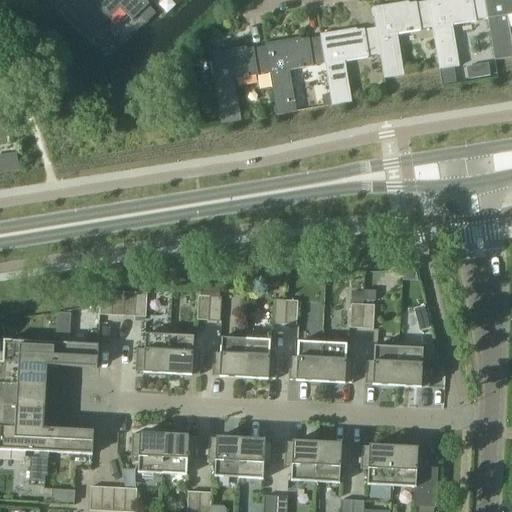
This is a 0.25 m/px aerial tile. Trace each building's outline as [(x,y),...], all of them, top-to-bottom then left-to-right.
[(85,0),(101,16),(102,15),(107,21),(119,10),(131,23),(148,7),(141,0),(85,0)] [(427,5),(431,29),(438,72),(458,69),(451,27),(475,23),(475,22),(487,20),(483,0),(437,0),(427,2),(427,5)] [(494,63),(511,59),(511,50),(508,29),(511,28),(511,0),(483,0),(487,20),(494,63)] [(375,32),(380,58),(383,81),(403,78),(396,36),(421,32),(421,31),(431,29),(427,5),(416,7),(416,6),(410,7),(407,5),(372,11),(375,32)] [(320,38),(320,41),(324,67),(331,109),(350,105),(344,65),(368,61),(368,60),(380,58),(375,32),(364,34),(363,32),(357,34),(355,32),(320,38)] [(264,50),(269,76),(276,118),(296,114),(289,74),(313,70),(313,69),(324,67),(320,41),(308,43),(308,41),(302,43),(300,42),(264,47),(264,50)] [(257,78),(269,76),(264,50),(253,52),(253,51),(246,52),(244,50),(209,56),(220,127),(240,123),(233,83),(257,79),(257,78)] [(200,101),(202,113),(217,110),(215,98),(200,101)] [(417,283),(415,271),(403,272),(403,282),(417,283)] [(363,292),(363,302),(375,303),(375,293),(363,292)] [(110,317),(111,294),(99,293),(98,317),(110,317)] [(110,317),(121,318),(122,294),(111,294),(110,317)] [(121,318),(133,319),(134,295),(122,294),(121,318)] [(144,319),(145,295),(134,295),(133,319),(144,319)] [(197,298),(196,322),(207,322),(208,298),(197,298)] [(218,323),(220,299),(208,298),(207,322),(218,323)] [(273,302),(272,326),(284,326),(285,302),(273,302)] [(296,303),(285,302),(284,326),(295,327),(296,303)] [(349,329),(360,330),(361,306),(350,305),(349,329)] [(372,330),(373,306),(361,306),(360,330),(372,330)] [(429,330),(423,307),(412,310),(418,333),(429,330)] [(135,351),(134,374),(166,375),(168,337),(144,336),(143,351),(135,351)] [(192,338),(168,337),(166,375),(198,377),(199,354),(192,354),(192,338)] [(211,355),(210,377),(242,379),(244,341),(220,339),(219,355),(211,355)] [(269,342),(244,341),(242,379),(275,381),(276,358),(268,357),(269,342)] [(1,365),(46,367),(46,368),(52,368),(53,345),(2,343),(1,364),(1,365)] [(287,381),(319,383),(321,344),(297,343),(296,359),(288,358),(287,381)] [(345,361),(345,346),(321,344),(319,383),(351,384),(352,362),(345,361)] [(97,347),(53,345),(52,368),(96,370),(97,347)] [(364,362),(363,385),(396,387),(397,348),(373,347),(372,363),(364,362)] [(421,365),(422,349),(397,348),(396,387),(428,388),(429,365),(421,365)] [(1,364),(0,364),(0,386),(45,389),(46,368),(46,367),(1,365),(1,364)] [(0,386),(0,408),(43,410),(45,389),(0,386)] [(0,408),(0,429),(42,432),(42,431),(43,410),(0,408)] [(0,452),(48,454),(49,431),(42,431),(42,432),(0,429),(0,452)] [(92,433),(49,431),(48,454),(91,457),(92,433)] [(138,459),(137,475),(161,476),(163,437),(131,436),(130,459),(138,459)] [(194,462),(195,439),(163,437),(161,476),(185,477),(186,462),(194,462)] [(214,463),(213,479),(238,480),(239,441),(207,440),(206,463),(214,463)] [(272,443),(239,441),(238,480),(262,481),(263,465),(271,466),(272,443)] [(290,482),(314,483),(316,445),(284,443),(283,466),(291,467),(290,482)] [(348,447),(316,445),(314,483),(339,485),(339,469),(347,469),(348,447)] [(366,486),(391,487),(393,449),(360,447),(359,470),(367,470),(366,486)] [(435,509),(437,470),(424,469),(425,450),(393,449),(391,487),(414,488),(413,508),(435,509)] [(99,511),(101,489),(90,489),(88,511),(99,511)] [(111,511),(113,490),(101,489),(99,511),(111,511)] [(123,511),(124,490),(113,490),(111,511),(123,511)] [(134,511),(136,491),(124,490),(123,511),(134,511)] [(51,504),(74,505),(74,492),(51,491),(51,504)] [(187,494),(186,511),(197,511),(199,494),(187,494)] [(209,511),(210,495),(199,494),(197,511),(209,511)] [(264,497),(262,511),(274,511),(275,498),(264,497)] [(285,511),(287,498),(275,498),(274,511),(285,511)] [(340,501),(339,511),(351,511),(352,502),(340,501)] [(362,511),(363,502),(352,502),(351,511),(362,511)]
